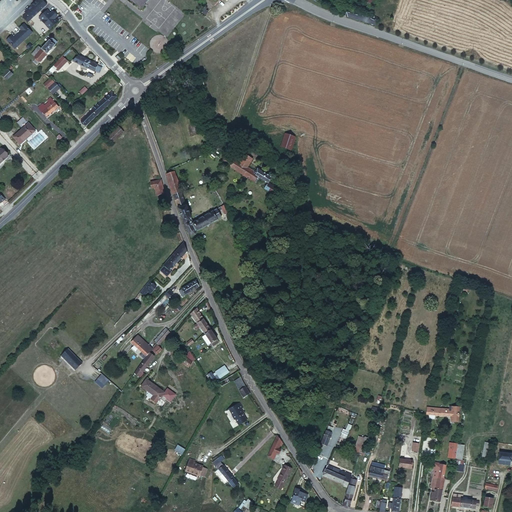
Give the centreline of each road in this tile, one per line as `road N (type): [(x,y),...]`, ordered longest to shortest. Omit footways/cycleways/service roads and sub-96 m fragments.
road 1 (residential): [(340,510),(294,454),(211,304),(135,90)]
road 2 (secondary): [(511,80),(293,0)]
road 3 (tertiary): [(135,90),(0,221)]
road 4 (tertiary): [(262,0),(135,90)]
road 5 (residential): [(135,90),(55,0)]
